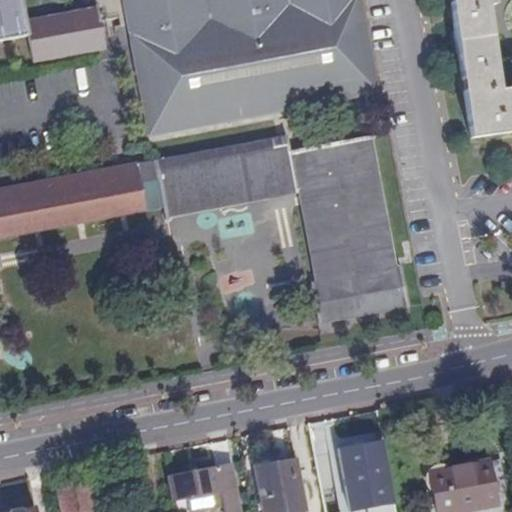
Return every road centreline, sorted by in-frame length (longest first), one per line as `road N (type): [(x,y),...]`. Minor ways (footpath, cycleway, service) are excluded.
road 1 (tertiary): [(471,365),(0,457)]
road 2 (residential): [(401,0),(471,365)]
